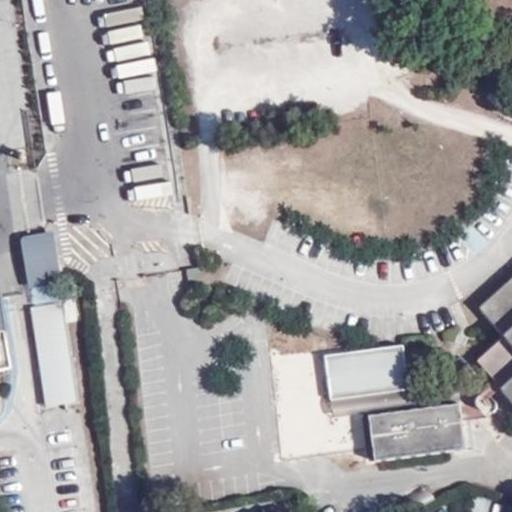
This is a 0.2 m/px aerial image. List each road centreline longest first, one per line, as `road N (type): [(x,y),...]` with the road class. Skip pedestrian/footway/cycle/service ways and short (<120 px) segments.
road 1 (residential): [(109,295),(133,511)]
road 2 (residential): [(105,202),(89,90),(55,0)]
